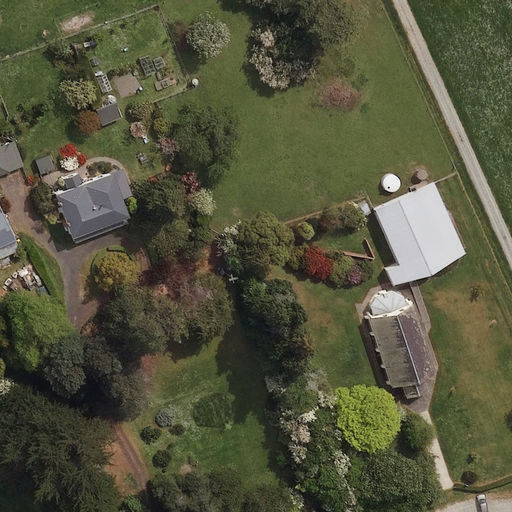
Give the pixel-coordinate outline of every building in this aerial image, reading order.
[(119,117),(113,102),(95,108),(101,124),(119,117)] [(0,173),(22,165),(12,140),(0,144),(0,173)] [(83,181),(79,171),(59,178),(63,189),(54,193),(69,235),(125,215),(109,172),(83,181)] [(384,268),(392,284),(429,273),(464,252),(432,182),(373,208),(396,262),(384,268)] [(0,265),(10,260),(7,254),(15,250),(12,243),(15,241),(0,211),(0,265)] [(390,387),(398,384),(404,399),(429,391),(424,375),(432,373),(408,303),(406,304),(406,303),(405,300),(403,297),(401,295),(399,292),(396,291),(392,290),(389,289),(386,289),(382,289),(379,291),(376,292),(374,294),(371,297),(370,300),(368,303),(368,306),(368,310),(368,313),(370,316),(367,317),(390,387)]
